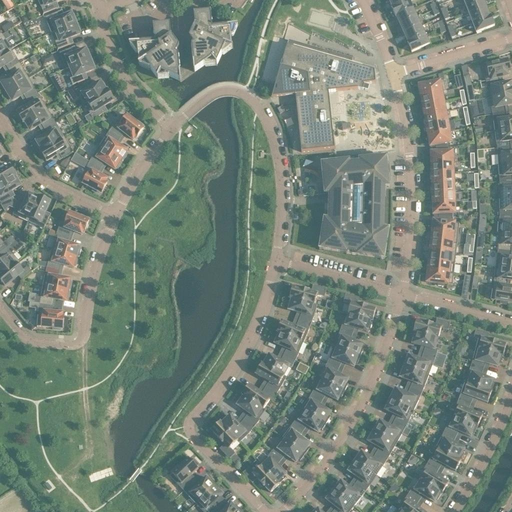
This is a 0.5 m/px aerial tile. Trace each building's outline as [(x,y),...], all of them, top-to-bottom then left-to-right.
[(37,0),(41,7),(43,13),(55,8),(53,3),(60,0),(37,0)] [(396,16),(413,9),(408,0),(392,8),(391,7),(391,8),(395,17),(396,17),(396,16)] [(478,0),(465,5),(468,14),(486,7),(483,0),(478,0)] [(468,14),(472,23),(490,16),(489,16),(486,7),(468,14)] [(396,16),(396,17),(400,25),(417,17),(413,9),(396,16)] [(216,64),(221,54),(225,45),(232,48),(232,47),(232,45),(230,26),(237,25),(237,24),(212,27),(210,11),(200,12),(201,20),(197,20),(195,25),(189,38),(193,44),(191,46),(194,72),(194,71),(211,59),(216,65),(216,64)] [(57,12),(45,17),(51,33),(77,23),(76,22),(73,15),(71,15),(71,13),(59,18),(57,12)] [(490,16),(472,23),(476,33),(494,25),(490,16)] [(403,34),(421,26),(417,17),(400,25),(403,34)] [(38,18),(23,24),(25,29),(40,23),(38,18)] [(77,23),(51,33),(57,49),(70,44),(68,39),(79,34),(78,32),(80,31),(77,24),(77,23)] [(154,40),(134,42),(129,43),(129,44),(136,43),(138,64),(138,65),(145,61),(157,78),(156,78),(157,79),(160,72),(179,80),(179,81),(180,81),(178,55),(175,54),(179,47),(171,35),(170,35),(168,31),(163,32),(162,24),(152,24),(154,40)] [(407,43),(425,35),(421,26),(403,34),(407,42),(407,43)] [(407,43),(407,42),(407,43),(411,52),(429,44),(425,35),(407,43)] [(363,85),(361,84),(375,83),(374,71),(351,64),(352,59),(288,40),(282,62),(283,62),(281,67),(280,67),(271,98),(295,96),(301,152),(334,149),(328,92),(357,89),(362,90),(363,85)] [(0,68),(5,65),(8,70),(19,64),(10,48),(6,51),(0,55),(0,68)] [(86,51),(85,49),(74,53),(71,48),(59,53),(66,69),(70,67),(91,58),(90,58),(87,50),(86,51)] [(56,65),(60,65),(59,53),(44,55),(45,62),(56,61),(56,65)] [(91,58),(70,67),(74,77),(69,78),(72,85),(84,80),(82,74),(93,70),(92,67),(94,67),(91,59),(91,58)] [(485,81),(498,78),(508,76),(507,72),(509,72),(506,60),(498,62),(497,60),(491,61),(491,64),(482,66),(485,81)] [(19,64),(8,70),(11,76),(1,82),(2,84),(1,85),(5,92),(4,92),(5,93),(28,78),(19,64)] [(462,74),(465,86),(471,85),(468,73),(462,74)] [(460,75),(454,76),(457,89),(462,87),(460,75)] [(61,87),(57,77),(51,80),(59,94),(65,91),(63,86),(61,87)] [(28,78),(5,93),(10,100),(11,99),(12,101),(23,95),(26,100),(37,93),(28,78)] [(486,87),(489,98),(511,93),(511,85),(511,82),(500,84),(498,78),(485,81),(486,87)] [(441,92),(446,91),(444,80),(436,82),(435,79),(429,81),(429,83),(418,85),(421,96),(441,92)] [(88,103),(107,90),(102,83),(101,84),(99,82),(89,88),(86,83),(75,90),(74,89),(69,92),(73,99),(78,96),(82,94),(87,102),(88,103)] [(107,90),(88,103),(91,108),(87,110),(93,120),(104,112),(101,107),(113,100),(107,90)] [(441,92),(421,96),(422,106),(443,102),(441,92)] [(17,112),(23,122),(46,108),(37,93),(26,100),(29,105),(17,112)] [(490,107),(492,115),(505,112),(504,106),(511,104),(511,93),(489,98),(490,107)] [(443,102),(422,106),(424,116),(445,112),(443,102)] [(472,104),(470,122),(477,123),(479,105),(472,104)] [(46,108),(23,122),(27,129),(29,128),(30,130),(37,126),(40,131),(55,122),(46,108)] [(423,120),(424,126),(447,122),(445,112),(424,116),(425,120),(423,120)] [(492,115),(493,120),(494,131),(511,129),(511,117),(506,119),(505,112),(492,115)] [(117,121),(109,131),(120,138),(124,133),(133,140),(135,137),(136,138),(143,129),(141,127),(142,126),(137,122),(136,123),(127,116),(121,124),(117,121)] [(342,130),(365,128),(373,127),(372,121),(341,124),(342,130)] [(40,151),(60,140),(59,139),(64,137),(55,122),(40,131),(43,137),(36,141),(38,143),(36,144),(40,151)] [(428,135),(448,131),(447,122),(424,126),(425,131),(427,131),(428,135)] [(511,129),(494,131),(496,149),(510,147),(509,141),(511,140),(511,129)] [(99,146),(122,161),(123,161),(122,160),(127,153),(125,152),(126,150),(116,144),(120,138),(109,131),(99,146)] [(435,145),(436,152),(450,151),(449,143),(451,142),(448,131),(428,135),(430,146),(435,145)] [(60,140),(40,151),(46,161),(58,154),(61,159),(73,152),(64,137),(59,139),(60,140)] [(89,161),(101,168),(104,163),(114,169),(116,167),(117,168),(121,161),(122,162),(122,161),(99,146),(89,161)] [(511,153),(510,153),(510,147),(496,149),(497,152),(498,166),(503,165),(511,164),(511,153)] [(450,151),(436,152),(431,152),(431,163),(452,162),(452,151),(450,151)] [(66,168),(71,158),(69,157),(62,162),(60,165),(66,168)] [(383,259),(386,239),(388,230),(380,228),(380,217),(383,217),(384,199),(381,199),(381,187),(389,187),(386,157),(360,160),(360,163),(348,164),(348,161),(322,164),(325,193),(333,193),(332,202),(329,202),(329,220),(324,220),(320,249),(346,253),(346,250),(358,252),(357,255),(383,259)] [(101,168),(89,161),(78,181),(93,189),(92,191),(98,194),(99,192),(101,193),(106,183),(105,182),(107,179),(97,174),(101,168)] [(429,167),(429,173),(452,172),(452,162),(431,163),(431,167),(429,167)] [(511,164),(503,165),(503,175),(499,176),(499,182),(511,181),(511,175),(511,176),(511,175),(511,164)] [(0,184),(15,175),(9,166),(0,171),(0,184)] [(484,166),(477,167),(479,183),(485,182),(484,166)] [(453,182),(452,172),(429,173),(429,179),(432,178),(432,183),(453,182)] [(9,192),(19,186),(18,184),(19,183),(15,176),(15,175),(0,184),(0,203),(0,204),(12,197),(9,192)] [(499,186),(499,199),(511,199),(511,181),(499,182),(499,186)] [(453,192),(453,182),(432,183),(432,187),(430,187),(430,193),(453,192)] [(453,192),(430,193),(430,199),(433,199),(433,203),(454,202),(453,192)] [(12,214),(27,221),(39,197),(38,196),(38,197),(31,193),(30,195),(28,194),(23,205),(17,202),(12,214)] [(39,197),(27,221),(43,229),(49,217),(43,214),(49,201),(39,197)] [(499,213),(499,216),(511,216),(511,199),(499,199),(499,213)] [(454,213),(454,202),(433,203),(433,214),(438,214),(452,213),(454,213)] [(61,221),(56,232),(69,236),(71,230),(81,234),(83,231),(84,231),(88,221),(86,220),(87,218),(81,216),(80,217),(69,213),(65,223),(61,221)] [(452,222),(452,213),(438,214),(438,220),(433,220),(432,230),(457,233),(459,223),(452,222)] [(511,216),(499,216),(499,222),(503,223),(503,233),(511,234),(511,216)] [(457,233),(432,230),(432,235),(430,234),(429,241),(456,244),(457,233)] [(51,250),(78,258),(78,257),(77,257),(80,249),(78,249),(79,246),(67,243),(69,236),(56,232),(51,250)] [(498,233),(497,250),(510,251),(511,245),(511,234),(503,233),(498,233)] [(0,253),(9,246),(5,241),(3,242),(0,238),(0,253)] [(15,252),(23,245),(17,239),(9,246),(14,251),(15,252)] [(455,254),(456,244),(429,241),(428,247),(431,247),(430,251),(455,254)] [(0,275),(15,263),(16,263),(18,261),(12,253),(14,251),(9,246),(0,253),(0,255),(3,259),(0,261),(0,275)] [(78,258),(51,250),(46,267),(59,271),(61,264),(72,268),(73,265),(75,266),(77,258),(78,258)] [(497,250),(495,267),(495,268),(500,268),(511,269),(511,257),(510,258),(510,251),(497,250)] [(454,264),(455,254),(430,251),(429,261),(449,264),(454,264)] [(449,264),(429,261),(428,272),(448,274),(448,273),(449,264)] [(0,280),(5,286),(17,275),(21,280),(31,271),(27,266),(22,271),(16,263),(15,263),(0,275),(0,280)] [(42,285),(70,291),(70,290),(69,290),(71,282),(69,282),(69,279),(58,277),(59,271),(46,267),(42,285)] [(511,269),(500,268),(498,278),(494,278),(493,284),(506,286),(507,280),(511,280),(511,269)] [(453,273),(448,273),(448,274),(428,272),(427,282),(438,283),(437,285),(444,286),(444,284),(452,285),(453,273)] [(493,284),(490,299),(500,301),(500,303),(506,304),(507,302),(511,302),(511,286),(506,286),(493,284)] [(30,302),(52,305),(53,299),(65,301),(66,299),(67,299),(69,291),(70,291),(42,285),(40,296),(32,294),(30,302)] [(308,291),(301,288),(301,289),(292,287),(289,298),(290,299),(290,298),(314,305),(314,304),(317,294),(324,296),(325,289),(313,286),(311,292),(308,291)] [(347,314),(372,321),(375,309),(367,307),(367,306),(359,304),(359,305),(356,304),(358,298),(345,295),(343,301),(350,303),(347,314)] [(310,325),(313,317),(316,305),(314,304),(314,305),(290,298),(290,299),(288,306),(289,306),(288,310),(301,313),(298,320),(310,325)] [(52,305),(30,302),(30,304),(32,304),(31,310),(38,311),(36,326),(53,328),(53,330),(59,330),(60,328),(62,329),(63,317),(62,317),(62,313),(51,312),(52,305)] [(342,324),(340,330),(352,334),(354,328),(367,331),(367,329),(369,330),(372,321),(347,314),(348,315),(345,325),(342,324)] [(424,323),(416,321),(413,332),(438,338),(440,328),(447,330),(449,323),(437,319),(435,326),(432,325),(432,324),(425,322),(424,323)] [(303,343),(307,332),(310,325),(298,320),(295,327),(281,321),(277,332),(303,343)] [(338,336),(333,346),(360,357),(362,350),(360,349),(362,345),(350,340),(352,334),(340,330),(338,336)] [(486,340),(488,334),(476,330),(474,337),(478,338),(475,349),(502,356),(506,345),(497,343),(497,342),(490,340),(490,341),(486,340)] [(295,361),(298,353),(303,343),(277,332),(274,339),(276,340),(274,343),(286,348),(283,355),(295,361)] [(438,338),(413,332),(410,341),(413,342),(412,344),(425,347),(422,354),(435,358),(437,350),(434,349),(437,339),(438,338)] [(329,357),(327,363),(339,368),(341,362),(353,367),(355,363),(357,364),(360,357),(333,346),(329,357)] [(502,357),(502,356),(475,349),(472,360),(470,366),(483,370),(485,363),(497,367),(498,363),(500,364),(502,356),(502,357)] [(405,359),(402,366),(428,376),(428,375),(425,374),(429,364),(432,365),(435,358),(422,354),(420,360),(408,355),(407,359),(405,359)] [(283,376),(288,366),(291,368),(295,361),(283,355),(280,361),(269,355),(267,358),(265,357),(262,364),(261,364),(275,372),(283,376)] [(255,374),(269,382),(265,388),(276,395),(280,388),(286,377),(283,376),(275,372),(261,364),(262,364),(261,363),(255,374)] [(327,370),(322,380),(344,391),(347,384),(346,383),(347,380),(336,374),(339,368),(327,363),(324,369),(327,370)] [(400,377),(412,382),(409,388),(421,393),(424,387),(428,376),(402,366),(399,373),(401,373),(400,377)] [(491,392),(490,391),(493,384),(492,384),(493,380),(481,376),(483,370),(470,366),(468,372),(471,373),(468,383),(465,382),(464,382),(491,392)] [(314,388),(311,394),(322,400),(325,395),(337,401),(339,397),(341,398),(344,391),(322,380),(317,390),(314,388)] [(464,382),(458,399),(470,404),(473,398),(487,403),(491,392),(464,382)] [(261,394),(248,385),(241,395),(242,395),(262,409),(263,409),(269,400),(271,402),(276,395),(265,388),(261,394)] [(391,392),(388,398),(413,410),(418,400),(421,393),(409,388),(407,394),(395,389),(393,393),(391,392)] [(302,409),(326,424),(330,417),(328,416),(330,413),(319,406),(322,400),(311,394),(308,399),(302,409)] [(258,420),(265,410),(263,409),(262,409),(242,395),(238,401),(239,402),(237,405),(248,413),(244,419),(253,428),(259,420),(258,420)] [(397,415),(393,421),(405,427),(409,420),(406,419),(410,409),(413,411),(413,410),(388,398),(385,405),(387,406),(385,410),(397,415)] [(451,415),(477,427),(482,416),(468,410),(470,404),(458,399),(455,405),(458,406),(454,416),(451,415)] [(326,424),(302,409),(296,419),(292,424),(303,431),(307,426),(318,433),(320,429),(322,430),(326,424)] [(446,426),(444,432),(455,437),(458,431),(470,437),(471,433),(473,434),(476,427),(477,427),(451,415),(446,426)] [(229,416),(227,418),(226,417),(220,422),(220,423),(237,441),(239,443),(248,434),(253,428),(244,419),(239,425),(229,416)] [(375,423),(371,430),(396,444),(402,434),(405,427),(393,421),(390,427),(379,421),(377,425),(375,423)] [(211,430),(217,437),(222,443),(222,442),(225,445),(220,449),(229,458),(234,453),(229,448),(237,441),(220,423),(220,422),(211,430)] [(304,455),(309,449),(307,447),(310,444),(299,436),(303,431),(292,424),(289,428),(282,438),(304,455)] [(409,435),(411,429),(405,426),(403,433),(409,435)] [(390,454),(396,444),(371,430),(368,437),(370,438),(368,441),(379,448),(375,453),(386,460),(390,454)] [(435,447),(460,461),(461,460),(460,460),(464,453),(462,453),(464,449),(452,443),(455,437),(444,432),(441,437),(435,447)] [(271,452),(281,460),(285,455),(295,463),(298,459),(300,461),(304,455),(282,438),(275,447),(271,452)] [(430,457),(427,463),(438,470),(441,464),(455,471),(460,461),(435,447),(435,448),(438,449),(433,459),(430,457)] [(259,464),(278,484),(279,484),(285,478),(284,476),(285,475),(276,465),(281,460),(271,452),(267,456),(259,464)] [(357,454),(353,460),(376,476),(382,466),(386,460),(375,453),(372,459),(361,452),(359,455),(357,454)] [(183,491),(193,482),(188,478),(198,469),(196,467),(198,465),(191,459),(190,460),(188,458),(178,468),(177,467),(172,471),(173,472),(169,476),(183,491)] [(348,471),(359,478),(355,484),(365,491),(369,486),(376,476),(353,460),(348,467),(350,468),(348,471)] [(448,484),(435,476),(438,470),(427,463),(423,469),(426,471),(420,480),(420,481),(420,480),(441,493),(441,494),(448,484)] [(264,486),(270,492),(278,484),(259,464),(261,466),(253,474),(248,468),(243,473),(252,483),(256,478),(259,481),(258,481),(263,487),(264,486)] [(165,468),(159,473),(162,477),(168,472),(165,468)] [(195,504),(216,485),(211,479),(209,481),(206,478),(197,486),(193,482),(183,491),(195,504)] [(412,488),(408,494),(419,501),(422,495),(433,502),(435,499),(437,500),(441,494),(441,493),(420,480),(420,481),(415,490),(412,488)] [(336,483),(331,489),(353,506),(361,497),(365,491),(355,484),(351,489),(340,481),(338,484),(336,483)] [(203,511),(212,511),(217,508),(213,503),(222,494),(219,492),(221,490),(216,485),(195,504),(203,511)] [(327,495),(328,496),(326,499),(336,508),(332,511),(348,511),(353,506),(331,489),(327,495)] [(402,511),(422,511),(415,506),(419,501),(408,494),(404,499),(398,508),(402,511)]
